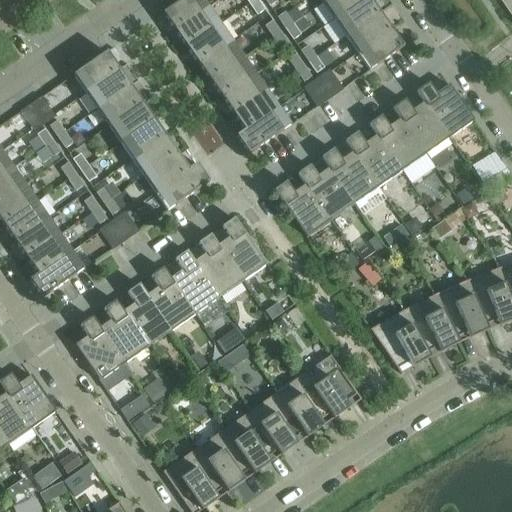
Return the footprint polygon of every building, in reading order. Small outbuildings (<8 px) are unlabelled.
[(183,0),(162,15),(174,33),(208,9),(201,0),(183,0)] [(256,0),(249,5),(257,16),(264,11),(256,0)] [(328,0),(322,4),(334,21),(363,0),(328,0)] [(368,0),(363,0),(334,21),(345,38),(379,15),(368,0)] [(511,0),(501,0),(511,15),(511,0)] [(208,9),(174,33),(186,49),(219,26),(208,9)] [(277,19),(285,30),(292,25),(284,14),(277,19)] [(379,15),(345,38),(357,54),(390,31),(379,15)] [(264,28),(272,39),(280,33),(272,22),(264,28)] [(292,25),(285,30),(292,41),(300,36),(292,25)] [(219,26),(186,49),(198,66),(231,43),(219,26)] [(390,31),(357,54),(369,72),(403,49),(390,31)] [(280,33),(272,39),(280,50),(288,45),(280,33)] [(231,43),(198,66),(209,83),(243,60),(231,43)] [(300,52),(308,63),(316,58),(308,47),(300,52)] [(105,54),(73,77),(85,95),(118,72),(105,54)] [(288,61),(295,72),(303,67),(295,56),(288,61)] [(316,58),(308,63),(316,75),(323,69),(316,58)] [(243,60),(209,83),(221,100),(254,76),(243,60)] [(303,67),(295,72),(303,83),(311,78),(303,67)] [(118,72),(85,95),(97,112),(130,89),(118,72)] [(329,72),(319,79),(332,98),(342,91),(329,72)] [(254,76),(221,100),(233,116),(266,93),(254,76)] [(303,89),(305,91),(317,108),(327,101),(314,82),(303,89)] [(416,93),(423,104),(424,103),(449,139),(473,122),(448,86),(435,95),(428,85),(416,93)] [(130,89),(97,112),(108,128),(141,105),(130,89)] [(266,93),(233,116),(244,132),(244,133),(277,110),(266,93)] [(40,100),(30,107),(43,125),(53,119),(40,100)] [(392,110),(399,120),(400,120),(425,156),(449,139),(424,103),(423,104),(411,112),(404,101),(392,110)] [(141,105),(108,128),(120,145),(153,122),(141,105)] [(30,107),(20,114),(33,132),(43,125),(30,107)] [(244,133),(244,132),(235,138),(248,156),(290,127),(277,110),(244,133)] [(368,126),(376,137),(376,136),(401,173),(425,156),(400,120),(399,120),(388,128),(380,118),(368,126)] [(153,122),(120,145),(132,162),(165,139),(153,122)] [(49,128),(57,139),(64,134),(56,123),(49,128)] [(36,137),(44,148),(52,143),(44,131),(36,137)] [(64,134),(57,139),(64,150),(72,145),(64,134)] [(345,143),(352,153),(353,153),(377,189),(401,173),(376,136),(376,137),(364,145),(356,135),(345,143)] [(165,139),(132,162),(143,179),(177,155),(165,139)] [(52,143),(44,148),(52,159),(59,154),(52,143)] [(321,159),(328,170),(329,169),(354,206),(377,189),(353,153),(352,153),(340,162),(333,151),(321,159)] [(1,153),(0,153),(0,178),(12,170),(1,153)] [(177,155),(143,179),(155,195),(188,172),(188,171),(177,155)] [(72,161),(80,172),(88,167),(80,156),(72,161)] [(60,170),(67,181),(75,176),(67,165),(60,170)] [(188,172),(155,195),(167,213),(209,184),(196,165),(188,171),(188,172)] [(88,167),(80,172),(88,184),(95,178),(88,167)] [(297,176),(305,186),(330,222),(354,206),(329,169),(328,170),(317,178),(309,167),(297,176)] [(12,170),(0,178),(0,203),(24,187),(12,170)] [(501,173),(482,183),(488,194),(507,183),(501,173)] [(75,176),(67,181),(75,192),(83,187),(75,176)] [(305,186),(293,194),(286,184),(274,192),(285,209),(306,239),(330,222),(305,186)] [(24,187),(0,203),(0,223),(2,227),(36,204),(24,187)] [(467,189),(456,197),(463,206),(474,199),(467,189)] [(96,195),(104,206),(111,201),(103,190),(96,195)] [(83,204),(91,215),(99,209),(91,198),(83,204)] [(111,201),(104,206),(111,217),(119,212),(111,201)] [(36,204),(2,227),(14,243),(47,220),(36,204)] [(473,204),(461,210),(467,221),(473,218),(475,209),(473,204)] [(437,205),(429,210),(437,222),(445,217),(437,205)] [(99,209),(91,215),(99,226),(106,221),(99,209)] [(125,214),(114,221),(128,240),(138,233),(125,214)] [(47,220),(14,243),(26,260),(59,237),(47,220)] [(229,239),(217,247),(242,284),(266,266),(246,236),(245,237),(234,220),(222,228),(229,239)] [(411,221),(404,226),(411,236),(421,229),(416,222),(411,221)] [(443,223),(432,230),(439,241),(450,234),(443,223)] [(99,232),(100,233),(112,251),(123,244),(109,225),(99,232)] [(401,226),(392,232),(400,243),(408,237),(401,226)] [(205,255),(194,263),(193,264),(218,300),(242,284),(217,247),(210,236),(198,245),(205,255)] [(26,260),(37,276),(37,277),(71,254),(59,237),(26,260)] [(182,272),(170,280),(169,280),(194,316),(218,300),(193,264),(194,263),(186,253),(174,261),(182,272)] [(37,277),(37,276),(28,282),(41,300),(83,271),(71,254),(37,277)] [(351,254),(343,260),(351,270),(358,265),(351,254)] [(385,256),(375,261),(380,270),(386,267),(388,262),(385,256)] [(366,264),(358,270),(366,279),(373,272),(366,264)] [(511,265),(497,270),(511,306),(511,265)] [(158,288),(146,297),(145,297),(170,333),(194,316),(169,280),(170,280),(162,270),(150,278),(158,288)] [(511,306),(497,270),(465,283),(487,332),(511,322),(511,306)] [(465,283),(433,297),(458,345),(487,332),(465,283)] [(134,305),(122,313),(147,350),(170,333),(145,297),(146,297),(139,286),(127,294),(134,305)] [(433,297),(402,313),(429,360),(458,345),(433,297)] [(110,321),(99,329),(98,330),(123,366),(147,350),(122,313),(115,302),(103,311),(110,321)] [(276,304),(265,312),(271,321),(283,313),(276,304)] [(429,360),(402,313),(369,331),(400,376),(429,360)] [(87,338),(74,347),(99,383),(123,366),(98,330),(99,329),(91,319),(79,327),(87,338)] [(225,337),(215,343),(223,355),(233,349),(225,337)] [(227,357),(217,364),(224,375),(234,368),(227,357)] [(330,357),(303,376),(334,420),(361,401),(330,357)] [(202,360),(195,365),(199,371),(207,366),(202,360)] [(0,382),(0,386),(5,394),(6,394),(31,430),(55,413),(30,377),(17,386),(10,376),(0,382)] [(303,376),(276,394),(307,438),(334,420),(303,376)] [(153,384),(142,391),(152,405),(163,398),(153,384)] [(0,436),(7,447),(31,430),(6,394),(5,394),(0,398),(0,436)] [(276,394),(250,413),(281,457),(307,438),(276,394)] [(141,396),(119,412),(126,422),(149,407),(141,396)] [(250,413),(224,431),(255,475),(281,457),(250,413)] [(145,416),(131,426),(138,436),(152,426),(145,416)] [(224,431),(197,449),(228,494),(255,475),(224,431)] [(201,511),(228,494),(197,449),(162,474),(188,511),(201,511)] [(74,454),(59,464),(67,476),(82,465),(74,454)] [(89,464),(62,482),(73,498),(92,485),(86,477),(95,472),(89,464)]
